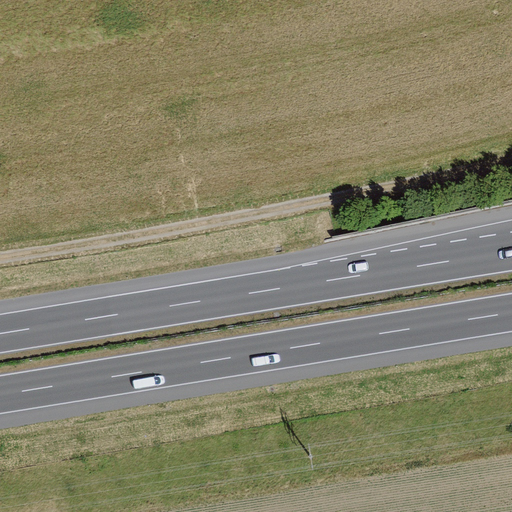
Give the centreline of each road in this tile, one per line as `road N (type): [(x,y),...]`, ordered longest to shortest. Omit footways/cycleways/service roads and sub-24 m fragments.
road 1 (track): [(511,156),(323,206),(0,257)]
road 2 (motorway): [(0,395),(511,312)]
road 3 (motorway): [(511,251),(0,334)]
